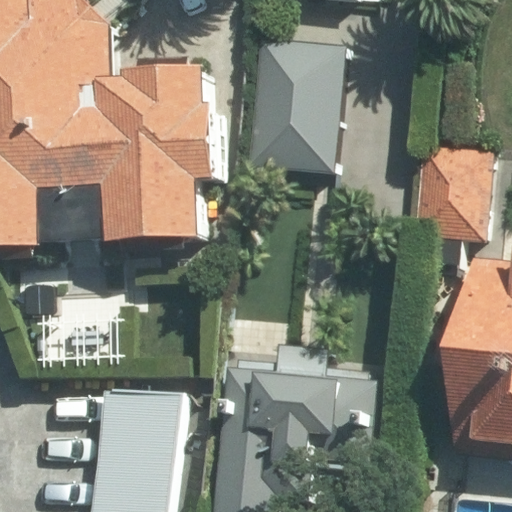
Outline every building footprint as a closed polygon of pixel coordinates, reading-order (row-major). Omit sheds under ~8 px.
[(94,1),(0,2),(0,261),(45,259),(45,248),(144,245),(144,258),(204,256),(204,245),(217,245),(215,189),(233,187),(231,113),(223,113),(222,78),(208,78),(208,70),(159,71),(160,81),(127,82),(126,30),(94,1)] [(351,48),(264,40),(252,170),(339,178),(351,48)] [(504,158),(433,151),(424,237),(495,244),(504,158)] [(511,266),(488,263),(479,327),(463,325),(458,372),(477,374),(467,454),(511,458),(511,266)] [(383,381),(237,367),(222,511),(310,511),(315,467),(374,473),(383,381)] [(185,511),(191,392),(115,388),(109,511),(185,511)]
